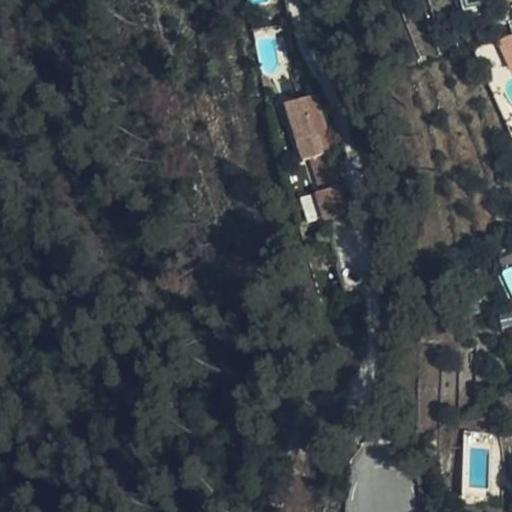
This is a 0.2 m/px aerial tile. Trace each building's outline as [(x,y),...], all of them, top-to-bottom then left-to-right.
[(511,35),(498,42),(510,69),(511,68),(511,35)] [(311,84),(290,90),(302,128),(307,146),(313,164),(330,157),(325,141),(327,140),(311,84)] [(302,128),(290,90),(281,93),(293,130),(302,128)] [(302,128),(293,130),(298,150),(307,146),(302,128)] [(335,175),(330,157),(313,164),(318,181),(335,175)] [(318,181),(327,208),(345,202),(337,174),(335,175),(318,181)] [(321,210),(327,208),(318,181),(313,183),(321,210)]
